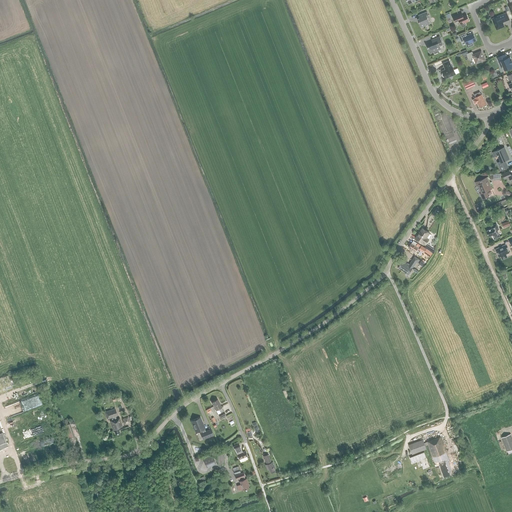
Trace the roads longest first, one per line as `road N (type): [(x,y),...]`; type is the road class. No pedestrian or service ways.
road 1 (unclassified): [(0,482),(137,451),(190,400),(335,315),(386,272),(486,130),(486,115)]
road 2 (tertiary): [(486,115),(462,114),(433,93),(392,0)]
